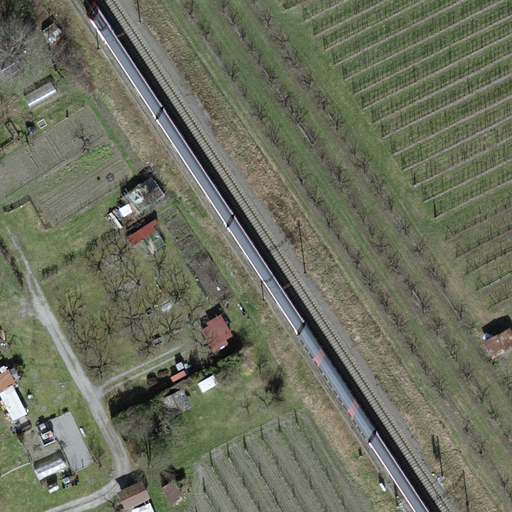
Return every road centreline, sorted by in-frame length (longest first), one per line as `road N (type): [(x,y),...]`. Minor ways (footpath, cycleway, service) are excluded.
road 1 (track): [(59,511),(108,491),(122,468),(0,229)]
road 2 (track): [(196,341),(89,397)]
